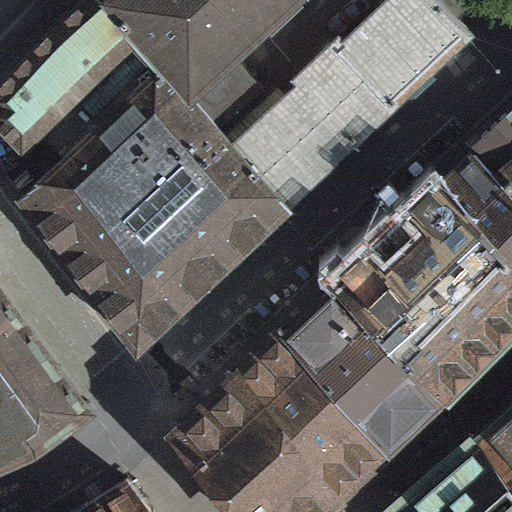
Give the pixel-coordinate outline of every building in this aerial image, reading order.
[(134,46),(156,70),(183,100),(294,0),(96,0),(94,2),(134,46)] [(435,0),(394,0),(339,49),(395,111),(472,41),(435,0)] [(0,131),(17,154),(134,46),(94,2),(67,29),(0,90),(0,131)] [(339,49),(228,150),(284,211),(395,111),(339,49)] [(135,348),(284,211),(228,150),(183,100),(156,70),(17,195),(135,348)] [(511,111),(469,151),(511,194),(511,111)] [(511,194),(469,151),(438,181),(511,261),(511,194)] [(434,407),(511,331),(511,261),(438,181),(341,271),(323,287),(434,407)] [(381,459),(434,407),(323,287),(301,309),(271,338),(381,459)] [(3,305),(0,301),(0,471),(29,459),(22,443),(77,405),(3,305)] [(381,459),(271,338),(246,361),(227,379),(335,501),(381,459)] [(219,511),(322,511),(335,501),(227,379),(159,442),(219,511)] [(511,402),(468,445),(511,507),(511,402)] [(511,511),(511,507),(468,445),(389,511),(511,511)] [(146,511),(124,482),(81,511),(146,511)]
